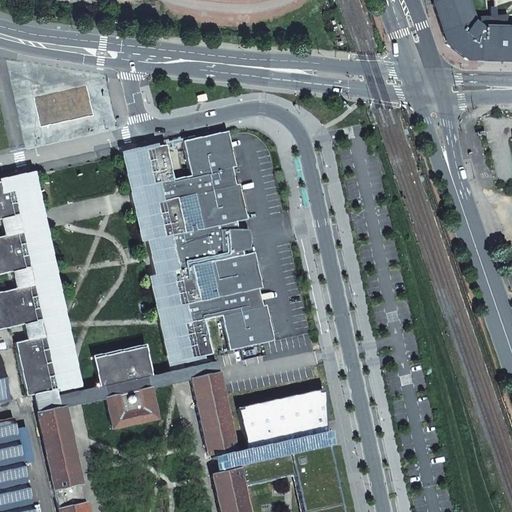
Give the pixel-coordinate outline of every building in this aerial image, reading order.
[(511,29),(501,29),(503,27),(505,20),(506,16),(471,17),(465,0),(442,0),(432,4),(446,46),(466,61),(511,62),(511,29)] [(235,169),(228,135),(181,145),(189,178),(172,182),(165,148),(158,150),(157,147),(120,155),(120,158),(128,194),(129,199),(132,210),(140,245),(145,244),(152,277),(147,278),(156,321),(167,370),(194,363),(203,361),(202,356),(210,355),(203,322),(219,319),(226,352),(273,342),(265,308),(262,308),(258,290),(261,290),(254,255),(242,258),(242,254),(248,252),(249,251),(250,247),(250,244),(250,240),(249,237),(248,232),(243,232),(237,232),(235,224),(247,222),(239,187),(235,188),(231,170),(235,169)] [(65,312),(46,228),(41,208),(34,176),(33,173),(0,179),(0,331),(23,326),(26,340),(53,335),(69,331),(65,312)] [(53,335),(26,340),(13,343),(26,401),(65,392),(81,389),(69,331),(53,335)] [(97,388),(102,387),(103,393),(104,399),(149,389),(147,383),(146,378),(150,377),(143,345),(90,356),(97,388)] [(147,383),(149,389),(173,383),(189,380),(217,373),(215,362),(209,364),(146,378),(147,383)] [(189,380),(206,456),(207,456),(233,450),(234,450),(222,396),(217,373),(189,380)] [(104,399),(103,393),(102,387),(97,388),(82,391),(68,394),(56,397),(58,403),(59,409),(63,408),(68,408),(75,406),(81,405),(104,400),(104,399)] [(104,400),(110,429),(155,420),(149,389),(104,399),(104,400)] [(338,511),(324,448),(326,447),(331,446),(328,432),(326,433),(324,392),(236,411),(245,450),(233,452),(237,469),(238,469),(242,486),(285,477),(288,476),(293,475),(300,511),(338,511)] [(35,414),(57,511),(86,511),(84,503),(83,504),(81,494),(79,484),(80,484),(63,408),(59,409),(35,414)] [(11,419),(0,421),(0,511),(31,511),(31,510),(29,499),(27,488),(24,477),(22,466),(19,455),(17,445),(15,434),(12,423),(11,419)] [(210,467),(211,475),(237,469),(233,452),(233,450),(207,456),(210,467)] [(211,475),(210,475),(218,511),(247,511),(242,486),(238,469),(237,469),(211,475)]
